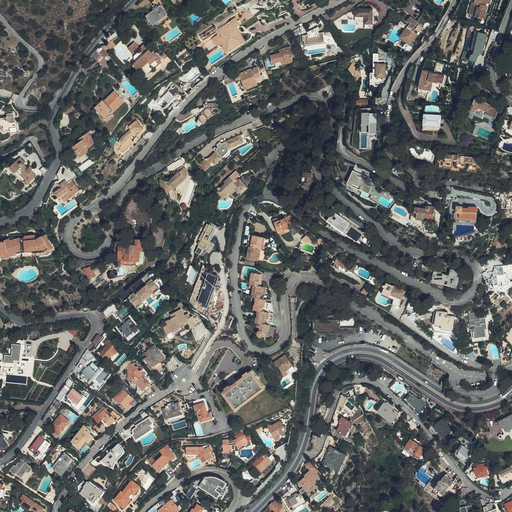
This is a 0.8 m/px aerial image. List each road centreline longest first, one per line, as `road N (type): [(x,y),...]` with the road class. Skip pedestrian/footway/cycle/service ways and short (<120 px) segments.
road 1 (residential): [(511,365),(464,375),(308,276),(286,288),(285,334),(275,349),(258,350),(243,338),(234,259),(245,206),(262,196),(446,298),(466,297),(477,281),(466,256),(411,251),(333,187),(325,167),(333,116),(323,98)]
road 2 (residential): [(323,98),(289,101),(202,137),(137,180),(118,204),(101,251),(83,256),(67,235),(197,89),(253,47),(342,0)]
road 3 (residential): [(456,0),(393,95),(387,144),(417,174),(414,186),(344,153),(345,80),(323,98)]
road 4 (primary): [(251,511),(297,457),(315,381),(341,355),(373,353),(460,404),(511,391)]
road 5 (unclassified): [(0,462),(95,326),(81,314),(20,320),(0,306)]
road 6 (residential): [(55,511),(99,445),(185,379)]
road 7 (residential): [(56,104),(20,104),(40,61),(0,16)]
road 8 (unclassified): [(0,221),(30,207),(56,162),(56,104)]
road 9 (residential): [(230,511),(238,490),(212,471),(184,479),(142,511)]
road 10 (unclassified): [(56,104),(92,44),(135,0)]
